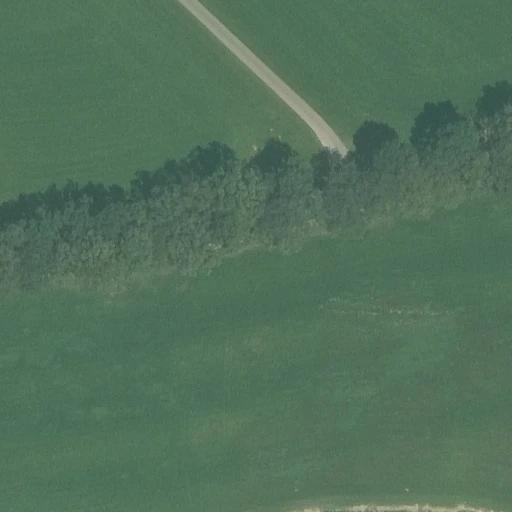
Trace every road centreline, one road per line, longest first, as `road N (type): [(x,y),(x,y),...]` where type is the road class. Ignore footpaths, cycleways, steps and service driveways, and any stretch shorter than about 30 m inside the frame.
road 1 (unclassified): [(359,196),(99,256),(0,263)]
road 2 (unclassified): [(359,196),(353,169),(188,0)]
road 3 (unclassified): [(511,158),(359,196)]
